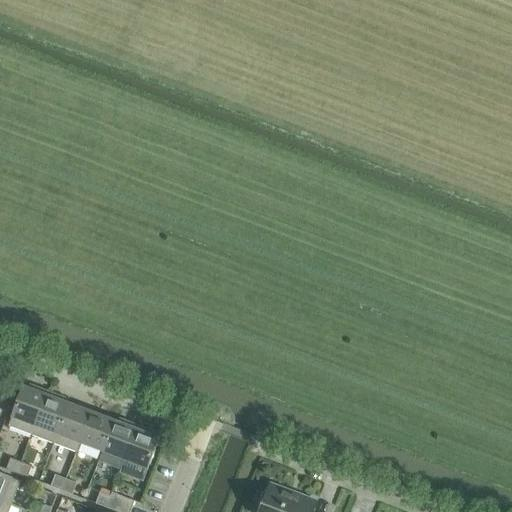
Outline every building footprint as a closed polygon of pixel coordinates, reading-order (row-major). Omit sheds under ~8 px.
[(10,426),(33,435),(50,391),(35,385),(33,390),(25,386),(10,426)] [(66,417),(71,403),(63,400),(64,396),(50,391),(33,435),(56,444),(66,417)] [(71,403),(66,417),(56,444),(79,452),(82,443),(81,443),(93,412),(71,403)] [(116,420),(93,412),(81,443),(82,443),(104,451),(104,452),(116,420)] [(126,460),(140,425),(125,419),(123,423),(116,420),(104,452),(104,451),(100,461),(123,469),(126,460)] [(140,425),(126,460),(149,469),(161,438),(152,435),(154,430),(140,425)] [(18,474),(23,462),(12,458),(7,470),(18,474)] [(23,462),(18,474),(29,478),(33,466),(23,462)] [(0,501),(13,506),(22,482),(0,473),(0,501)] [(63,491),(68,479),(57,475),(53,487),(63,491)] [(68,479),(63,491),(74,495),(78,483),(68,479)] [(109,480),(105,490),(129,499),(133,489),(109,480)] [(262,510),(261,511),(313,511),(317,503),(297,495),(296,497),(271,487),(269,492),(265,494),(260,505),(262,510)] [(108,509),(113,496),(103,492),(98,505),(108,509)] [(108,509),(116,511),(132,511),(136,503),(114,494),(113,496),(108,509)] [(0,511),(10,511),(13,506),(0,501),(0,511)] [(38,511),(51,511),(53,508),(42,503),(38,511)]
